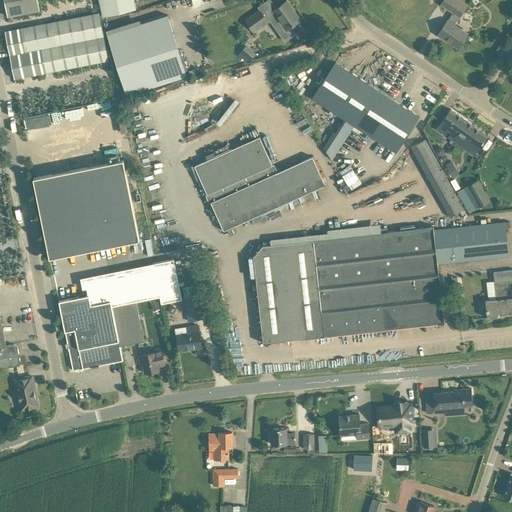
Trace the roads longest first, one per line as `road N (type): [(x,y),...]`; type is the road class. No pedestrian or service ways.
road 1 (tertiary): [(68,424),(252,387),(511,365)]
road 2 (unclassified): [(68,424),(0,83)]
road 3 (unclassified): [(476,101),(385,40),(342,0)]
